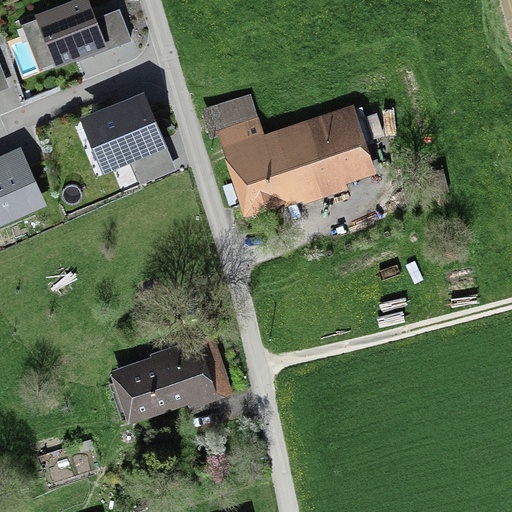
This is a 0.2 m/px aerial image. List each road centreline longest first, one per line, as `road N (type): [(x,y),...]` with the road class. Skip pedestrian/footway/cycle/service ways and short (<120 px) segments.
road 1 (residential): [(147,0),(232,267),(291,511)]
road 2 (track): [(511,303),(255,369)]
